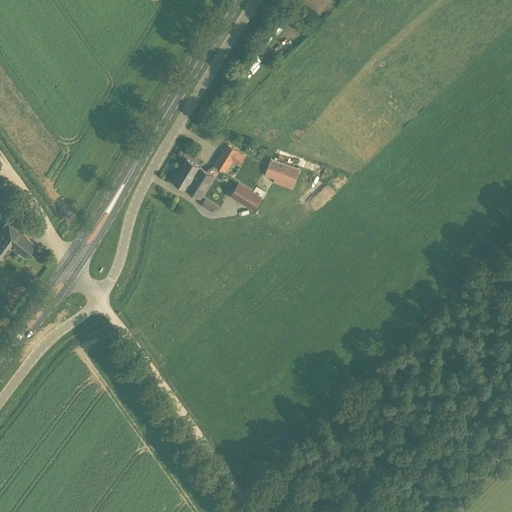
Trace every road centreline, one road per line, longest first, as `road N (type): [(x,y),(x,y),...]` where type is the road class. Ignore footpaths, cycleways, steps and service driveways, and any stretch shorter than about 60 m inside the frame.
road 1 (unclassified): [(255,0),(149,175),(98,298)]
road 2 (track): [(98,298),(244,499)]
road 3 (primary): [(150,137),(231,0)]
road 4 (primary): [(77,267),(150,137)]
road 5 (primary): [(150,137),(69,258)]
road 6 (unclassified): [(0,404),(46,343),(98,298)]
road 7 (primary): [(0,367),(77,267)]
